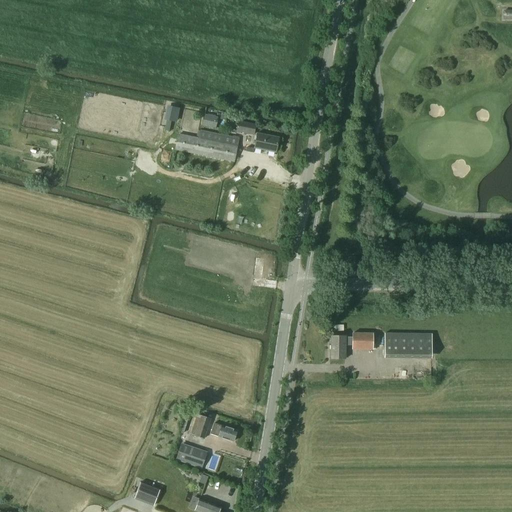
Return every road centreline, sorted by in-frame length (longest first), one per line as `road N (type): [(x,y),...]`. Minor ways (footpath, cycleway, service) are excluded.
road 1 (tertiary): [(292,282),(338,0)]
road 2 (tertiary): [(254,511),(292,282)]
road 3 (unclassified): [(511,282),(292,282)]
